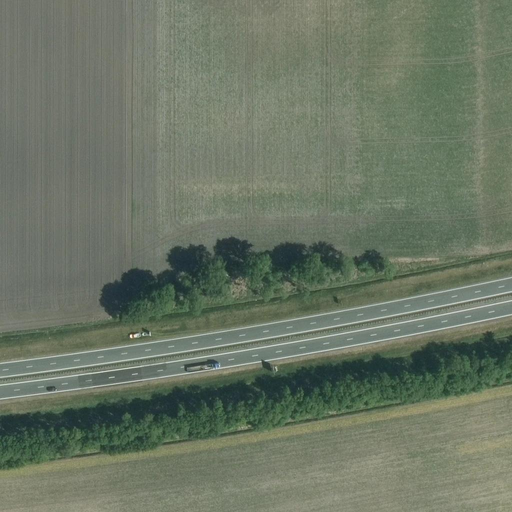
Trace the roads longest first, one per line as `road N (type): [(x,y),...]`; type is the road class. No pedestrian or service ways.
road 1 (trunk): [(511,284),(0,371)]
road 2 (trunk): [(0,393),(511,308)]
